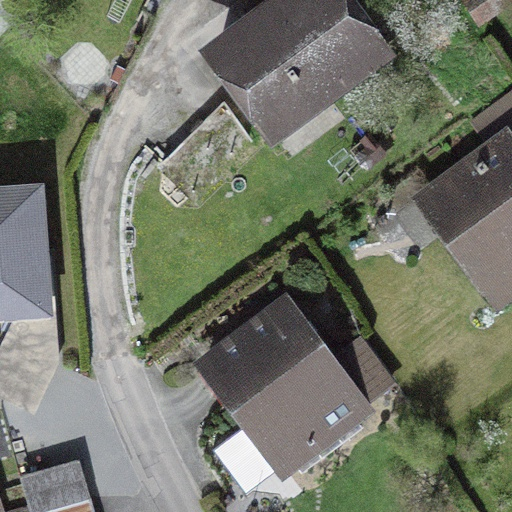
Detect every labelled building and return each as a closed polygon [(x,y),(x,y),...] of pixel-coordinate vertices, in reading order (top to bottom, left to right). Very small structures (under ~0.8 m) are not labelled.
[(266,0),(199,50),(272,147),(397,56),(355,0),(266,0)] [(511,0),(459,0),(480,27),(511,3),(511,0)] [(485,278),(511,258),(511,144),(511,143),(511,91),(471,122),(492,151),(427,198),(485,278)] [(0,345),(0,397),(20,408),(46,356),(34,193),(0,195),(0,311),(17,310),(0,345)] [(285,487),(394,401),(360,352),(346,359),(299,299),(210,364),(285,487)] [(94,511),(86,466),(21,484),(25,511),(94,511)]
